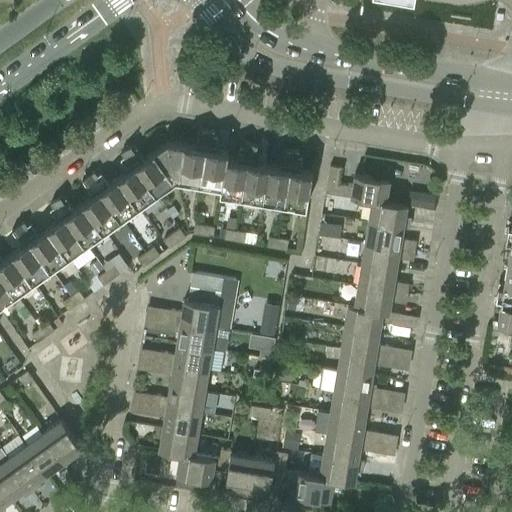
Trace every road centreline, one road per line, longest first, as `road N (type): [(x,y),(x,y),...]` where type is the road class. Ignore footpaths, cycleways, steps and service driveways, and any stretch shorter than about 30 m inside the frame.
road 1 (residential): [(442,511),(506,143)]
road 2 (residential): [(460,148),(401,511)]
road 3 (secondary): [(197,0),(245,52),(275,68),(491,108)]
road 4 (residential): [(460,148),(163,101)]
road 5 (secondary): [(511,84),(288,43),(235,0)]
road 6 (residential): [(102,511),(128,311)]
road 7 (residential): [(0,212),(163,101)]
road 8 (secondary): [(0,84),(113,0)]
